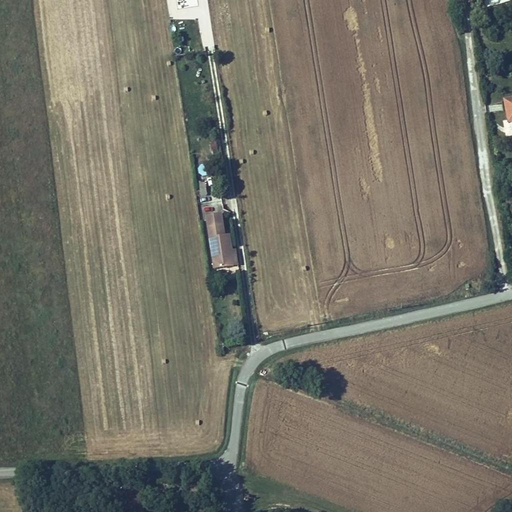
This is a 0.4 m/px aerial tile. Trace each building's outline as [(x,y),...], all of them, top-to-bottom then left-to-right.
[(206,164),(196,165),(198,177),(208,176),(206,164)] [(210,186),(203,187),(205,200),(211,199),(210,186)] [(209,220),(217,271),(227,269),(236,267),(234,254),(232,240),(228,240),(224,217),(209,220)] [(236,267),(227,269),(228,275),(241,273),(238,254),(234,254),(236,267)] [(128,485),(143,483),(143,477),(122,480),(127,511),(132,510),(128,485)] [(143,483),(128,485),(132,510),(147,508),(143,483)]
